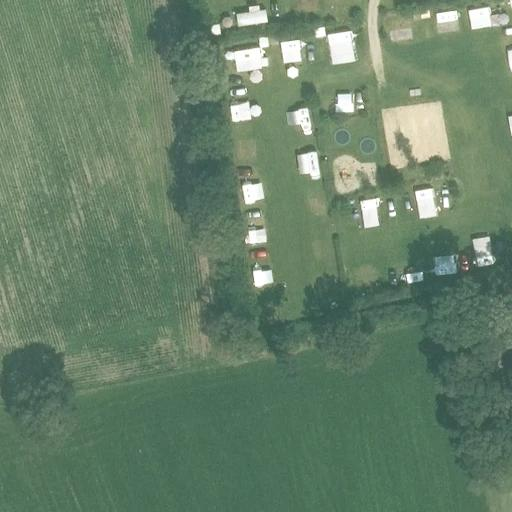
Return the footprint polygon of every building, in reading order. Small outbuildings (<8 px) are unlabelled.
[(474,6),(477,31),(498,27),(494,2),(474,6)] [(459,9),(441,12),(446,45),(464,42),(459,9)] [(260,27),(259,14),(243,15),(243,28),(260,27)] [(391,21),(395,42),(414,39),(410,18),(391,21)] [(330,34),(336,58),(354,54),(349,30),(330,34)] [(266,48),(285,43),(282,35),(264,40),(266,48)] [(305,38),(286,41),(287,52),(307,49),(305,38)] [(250,72),(272,67),(266,44),(244,49),(250,72)] [(359,113),(358,95),(343,96),(344,114),(359,113)] [(244,118),(243,97),(231,97),(232,118),(244,118)] [(299,122),(312,121),(311,102),(298,103),(299,122)] [(321,212),(318,200),(302,203),(305,215),(321,212)] [(250,232),(269,231),(267,211),(249,212),(250,232)] [(313,253),(334,250),(331,232),(311,235),(313,253)]
